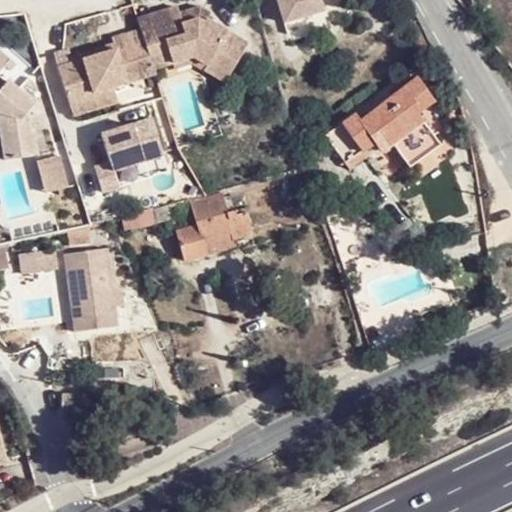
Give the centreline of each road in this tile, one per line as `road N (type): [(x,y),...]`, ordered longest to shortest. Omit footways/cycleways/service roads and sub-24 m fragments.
road 1 (residential): [(143,511),(310,419),(511,330)]
road 2 (residential): [(0,359),(38,409),(80,511)]
road 3 (residential): [(511,142),(431,0)]
